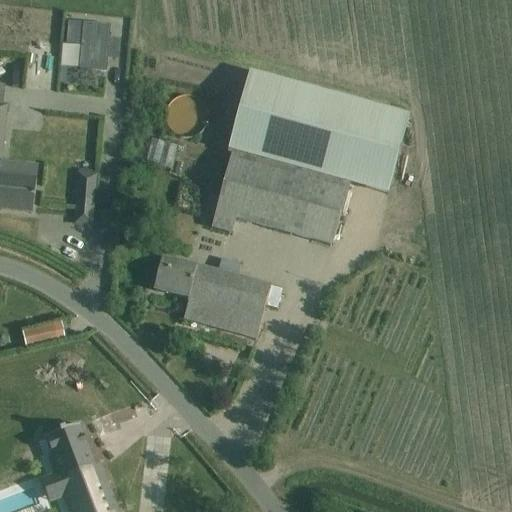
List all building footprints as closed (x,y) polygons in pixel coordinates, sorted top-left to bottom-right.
[(71,25),(69,45),(84,46),(82,70),(105,72),(106,59),(117,60),(119,43),(107,42),(108,28),(71,25)] [(228,156),(231,157),(211,230),(232,236),(235,223),(332,249),(349,186),(388,197),(410,117),(251,73),(228,156)] [(0,87),(0,211),(33,216),(37,181),(0,176),(0,163),(2,164),(8,108),(3,107),(5,88),(0,87)] [(187,146),(190,126),(165,122),(162,142),(187,146)] [(79,173),(77,200),(95,201),(97,175),(79,173)] [(163,262),(160,273),(156,292),(188,300),(187,304),(189,304),(184,322),(257,342),(266,308),(272,289),(238,280),(241,267),(222,262),(218,275),(196,269),(196,271),(163,262)] [(272,289),(266,308),(279,312),(284,292),(272,289)] [(59,479),(46,484),(54,502),(66,497),(71,511),(119,511),(108,481),(99,483),(80,429),(48,441),(57,460),(54,460),(59,479)] [(168,495),(170,494),(145,466),(119,488),(139,511),(185,511),(176,501),(174,502),(168,495)]
